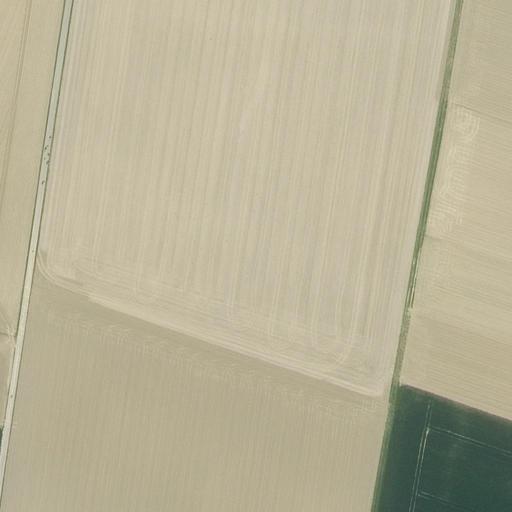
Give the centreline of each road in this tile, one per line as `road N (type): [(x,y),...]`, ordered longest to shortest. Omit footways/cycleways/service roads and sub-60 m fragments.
road 1 (track): [(459,0),(373,511)]
road 2 (track): [(69,0),(0,482)]
